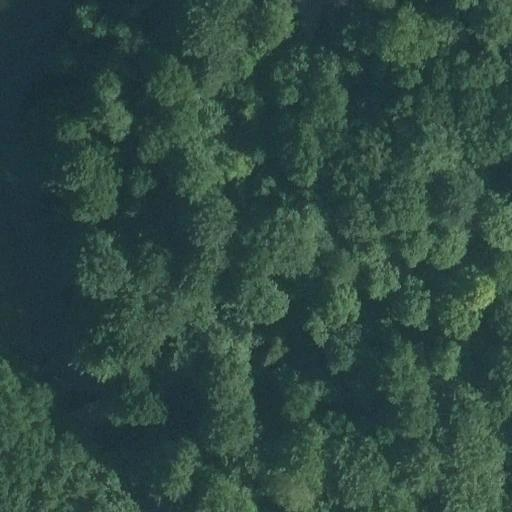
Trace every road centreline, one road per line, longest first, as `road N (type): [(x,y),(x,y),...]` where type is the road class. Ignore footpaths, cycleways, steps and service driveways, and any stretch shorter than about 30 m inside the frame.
road 1 (unknown): [(0,461),(414,266)]
road 2 (unknown): [(332,0),(369,178),(404,251),(432,291),(511,365)]
